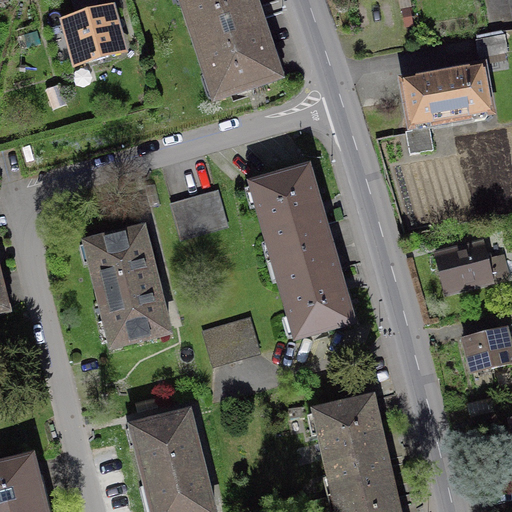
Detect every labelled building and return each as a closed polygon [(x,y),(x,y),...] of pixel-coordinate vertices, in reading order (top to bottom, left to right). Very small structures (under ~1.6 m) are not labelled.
[(251,0),(182,0),(216,100),(278,79),(251,0)] [(511,0),(503,0),(511,39),(511,38),(511,0)] [(78,22),(67,25),(77,63),(120,51),(110,13),(100,16),(96,3),(75,8),(78,22)] [(504,34),(477,39),(480,59),(508,54),(504,34)] [(474,63),(441,69),(451,123),(484,116),(474,63)] [(404,131),(451,123),(441,69),(395,78),(404,131)] [(252,187),(274,263),(330,247),(307,171),(252,187)] [(218,196),(172,209),(181,240),(226,227),(218,196)] [(142,232),(86,246),(112,349),(168,335),(142,232)] [(488,242),(437,256),(447,293),(498,279),(488,242)] [(352,324),(330,247),(274,263),(296,340),(352,324)] [(249,320),(204,333),(213,364),(258,351),(249,320)] [(511,364),(505,336),(462,347),(471,384),(511,374),(511,364)] [(331,496),(391,482),(371,400),(311,414),(331,496)] [(212,511),(188,415),(132,429),(152,511),(212,511)] [(0,466),(0,511),(44,511),(32,459),(0,466)] [(397,511),(391,482),(331,496),(334,511),(397,511)]
